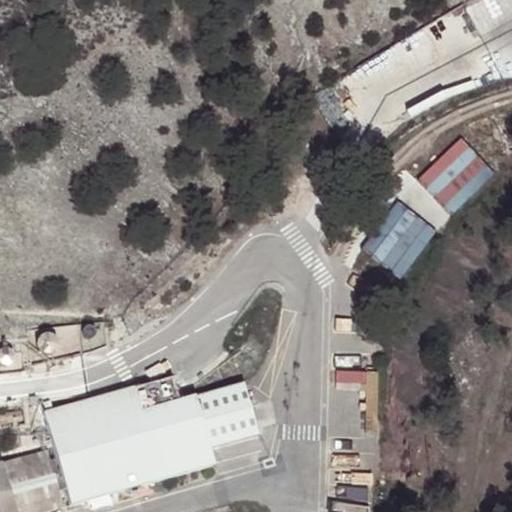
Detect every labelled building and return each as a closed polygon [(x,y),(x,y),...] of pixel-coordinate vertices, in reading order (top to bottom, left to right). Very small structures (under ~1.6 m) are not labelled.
[(367,76),(344,90),(357,112),(380,99),(367,76)] [(458,138),(415,180),(449,215),(492,173),(458,138)] [(398,201),(358,248),(397,280),(437,233),(398,201)] [(82,334),(82,336),(83,337),(84,339),(86,340),(88,340),(89,340),(91,339),(92,337),(93,336),(93,334),(93,332),(92,331),(90,329),(89,329),(87,329),(85,329),(84,330),(83,332),(82,334)] [(38,343),(37,347),(37,350),(39,353),(41,356),(44,358),(47,359),(51,358),(54,357),(57,355),(58,351),(59,348),(58,344),(56,341),(54,338),(50,337),(46,337),(43,338),(40,341),(38,343)] [(0,365),(1,366),(4,368),(7,368),(10,368),(14,367),(16,364),(18,361),(18,357),(18,354),(16,351),(13,348),(10,347),(6,347),(2,348),(0,349),(0,365)] [(260,438),(244,387),(195,398),(195,404),(143,417),(134,389),(53,414),(45,417),(49,441),(42,442),(45,452),(0,463),(0,511),(51,511),(70,507),(71,511),(76,511),(214,472),(210,452),(260,438)] [(50,404),(42,406),(45,417),(53,414),(50,404)]
